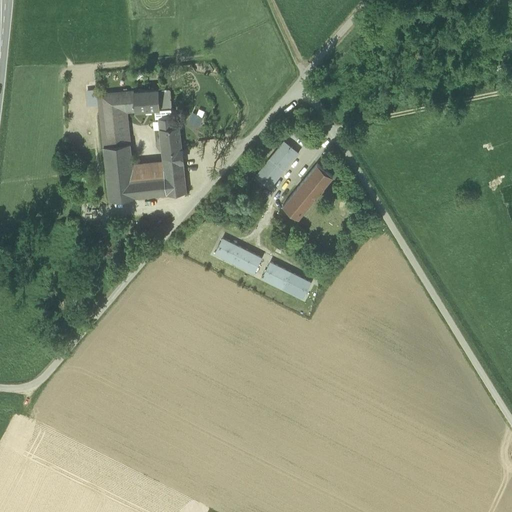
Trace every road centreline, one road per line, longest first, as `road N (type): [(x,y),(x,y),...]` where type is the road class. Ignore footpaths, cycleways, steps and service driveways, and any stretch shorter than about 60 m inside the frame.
road 1 (unclassified): [(301,81),(33,388),(0,389)]
road 2 (unclassified): [(301,81),(511,421)]
